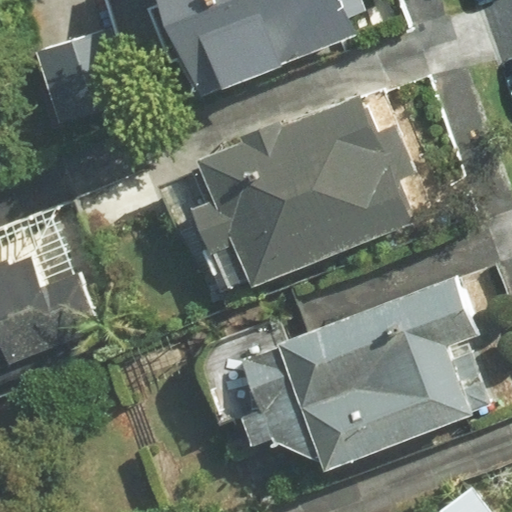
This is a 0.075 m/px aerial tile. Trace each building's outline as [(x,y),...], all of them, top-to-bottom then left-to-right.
[(378,0),(173,0),(212,90),(385,16),(378,0)] [(101,41),(46,58),(71,142),(126,126),(101,41)] [(238,238),(256,282),(421,215),(369,89),(200,158),(217,197),(203,203),(221,245),(238,238)] [(92,307),(81,276),(51,286),(40,254),(0,268),(0,385),(77,357),(63,318),(92,307)] [(279,434),(335,466),(480,408),(453,339),(489,323),(468,269),(248,356),(267,401),(245,410),(258,442),(279,434)] [(496,511),(472,479),(427,511),(496,511)]
